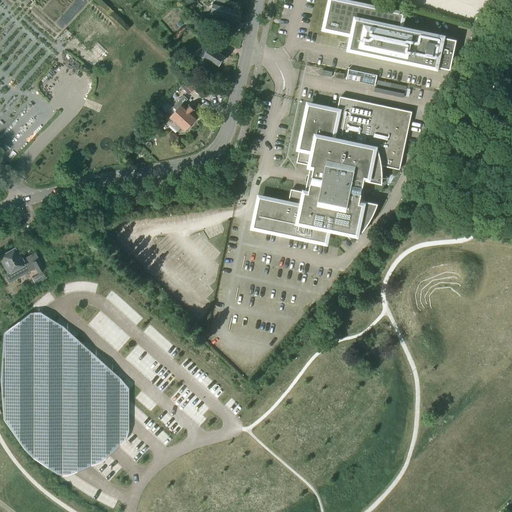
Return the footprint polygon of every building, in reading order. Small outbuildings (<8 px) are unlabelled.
[(214,2),(211,13),(215,14),(214,17),(222,20),(223,17),(225,17),(226,18),(225,20),(230,22),(231,19),(239,22),(243,11),(235,8),(237,3),(224,0),(217,0),(216,3),(214,2)] [(404,14),(360,5),(337,0),(331,0),(329,13),(327,12),(325,17),(328,18),(325,28),(354,34),(351,49),(451,70),(457,40),(401,28),(404,14)] [(207,39),(211,33),(195,23),(191,29),(207,39)] [(204,49),(199,56),(203,59),(202,62),(206,65),(208,66),(211,60),(220,65),(225,57),(214,50),(214,49),(215,48),(211,45),(206,42),(202,48),(204,49)] [(189,94),(194,89),(183,80),(179,84),(189,94)] [(187,108),(183,104),(188,99),(184,96),(173,107),(177,111),(171,118),(174,121),(171,125),(178,131),(181,128),(185,131),(197,117),(192,113),(194,111),(189,106),(187,108)] [(255,211),(254,216),(256,217),(255,223),(258,228),(322,241),(327,238),(329,228),(360,235),(364,230),(368,225),(371,220),(374,215),(376,210),(378,204),(361,200),(365,181),(382,184),(383,181),(383,178),(383,175),(383,172),(383,169),(382,166),(392,168),(394,160),(402,161),(409,126),(411,116),(408,111),(360,101),(352,99),(339,101),(337,111),(328,109),(329,107),(324,106),(323,108),(314,106),(308,109),(298,158),(301,164),(311,166),(305,192),(296,190),(290,194),(288,203),(265,198),(259,202),(257,211),(255,211)] [(15,249),(0,256),(0,257),(8,272),(4,274),(9,283),(35,269),(37,274),(43,271),(37,260),(24,267),(15,249)] [(36,317),(28,315),(23,318),(17,322),(12,329),(8,339),(3,353),(2,366),(2,387),(5,398),(12,419),(19,432),(33,451),(47,465),(60,469),(70,469),(79,466),(89,462),(101,454),(112,444),(122,430),(124,420),(123,411),(123,406),(122,403),(118,395),(112,385),(36,317)]
